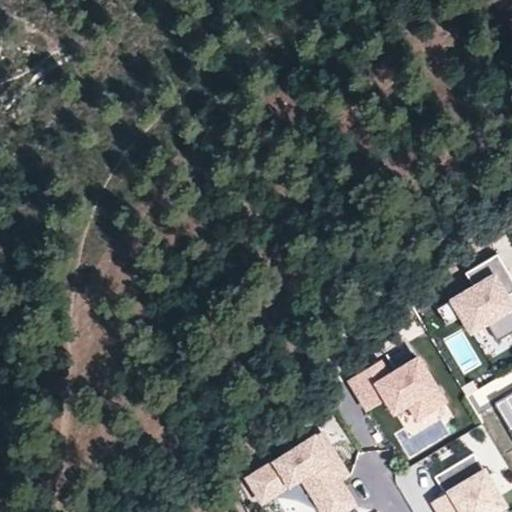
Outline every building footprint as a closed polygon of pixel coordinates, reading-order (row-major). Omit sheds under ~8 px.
[(474,284),(437,305),(446,321),(461,312),(470,327),(485,318),(497,338),(511,329),(511,303),(506,293),(501,285),(511,278),(511,275),(497,250),(465,269),(474,284)] [(511,289),(511,278),(501,285),(506,293),(511,289)] [(379,360),(350,377),(359,392),(364,389),(374,405),(387,397),(394,410),(409,401),(417,416),(443,401),(418,357),(388,375),(379,360)] [(364,389),(359,392),(368,408),(374,405),(364,389)] [(511,408),(505,397),(496,403),(511,430),(511,408)] [(263,467),(248,477),(262,499),(277,490),(276,488),(288,480),(289,482),(304,473),(320,500),(318,501),(324,511),(340,511),(354,503),(344,486),(341,487),(337,480),(347,474),(334,454),(328,458),(323,449),(329,446),(320,431),(275,460),(277,462),(265,469),(263,467)] [(446,493),(434,500),(441,511),(485,511),(486,511),(490,511),(505,503),(474,452),(435,476),(446,493)]
